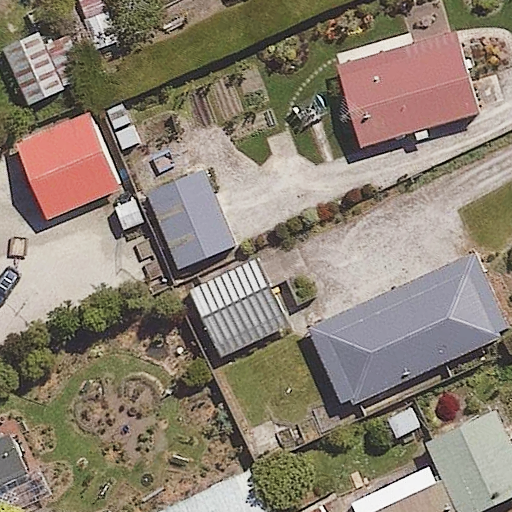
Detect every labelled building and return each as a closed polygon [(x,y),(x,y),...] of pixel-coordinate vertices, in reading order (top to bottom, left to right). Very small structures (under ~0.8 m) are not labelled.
[(454,30),(412,43),(408,31),(335,53),(339,65),(364,146),(478,111),(454,30)] [(67,87),(43,34),(7,50),(31,103),(67,87)] [(122,188),(89,112),(18,142),(51,218),(122,188)] [(236,245),(204,168),(149,191),(180,267),(236,245)] [(510,333),(475,255),(311,329),(346,406),(510,333)] [(289,325),(256,256),(190,288),(223,356),(289,325)] [(359,511),(476,511),(511,495),(511,445),(496,410),(428,442),(438,464),(355,503),(359,511)] [(0,511),(29,511),(47,504),(14,433),(0,439),(0,511)] [(268,511),(249,470),(161,511),(268,511)]
